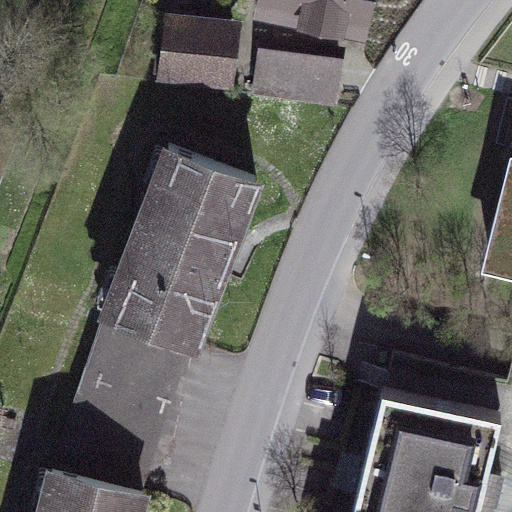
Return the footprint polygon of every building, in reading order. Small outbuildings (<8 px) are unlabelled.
[(371,0),(254,0),(251,23),(365,41),(371,0)] [(242,38),(165,32),(161,82),(238,88),(242,38)] [(246,187),(147,149),(86,311),(184,349),(246,187)] [(511,163),(509,163),(481,280),(511,287),(511,163)] [(187,365),(96,338),(58,464),(149,491),(187,365)] [(500,419),(511,421),(511,373),(510,373),(500,419)] [(446,511),(473,415),(354,383),(318,511),(446,511)] [(139,511),(141,506),(32,476),(22,511),(139,511)]
